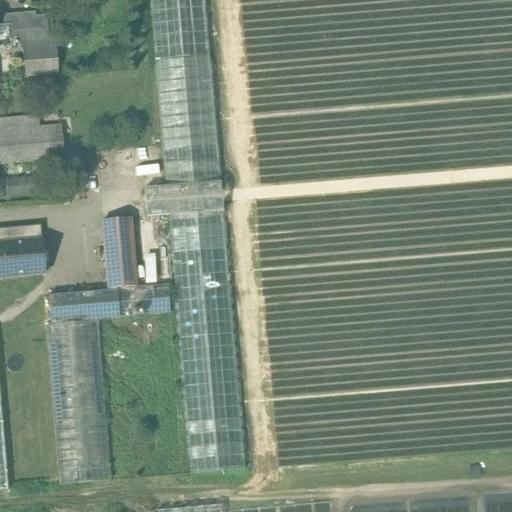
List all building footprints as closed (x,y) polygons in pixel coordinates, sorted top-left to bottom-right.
[(206,0),(152,0),(157,62),(210,57),(206,0)] [(47,17),(20,18),(21,24),(11,25),(12,39),(22,38),(23,45),(24,51),(49,49),(47,17)] [(49,49),(24,51),(26,77),(57,75),(54,48),(49,49)] [(210,57),(157,62),(168,191),(219,186),(210,57)] [(63,128),(0,134),(0,166),(66,160),(63,128)] [(34,177),(6,178),(7,196),(35,195),(34,177)] [(168,191),(145,193),(147,220),(168,219),(222,214),(219,186),(168,191)] [(222,214),(168,219),(191,475),(244,470),(222,214)] [(130,222),(103,224),(108,292),(116,291),(135,290),(133,260),(130,222)] [(38,228),(0,231),(0,279),(43,276),(40,241),(38,228)] [(108,292),(48,297),(50,327),(0,331),(0,382),(9,491),(184,476),(170,316),(118,320),(116,291),(108,292)] [(0,382),(0,491),(9,491),(0,382)]
